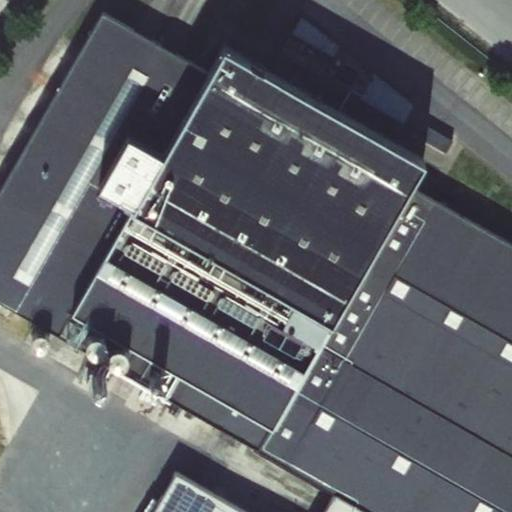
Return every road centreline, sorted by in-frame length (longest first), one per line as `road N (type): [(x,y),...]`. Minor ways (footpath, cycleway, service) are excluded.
road 1 (unknown): [(0,121),(89,0),(300,0),(511,155)]
road 2 (unknown): [(126,511),(126,473),(96,412),(0,345)]
